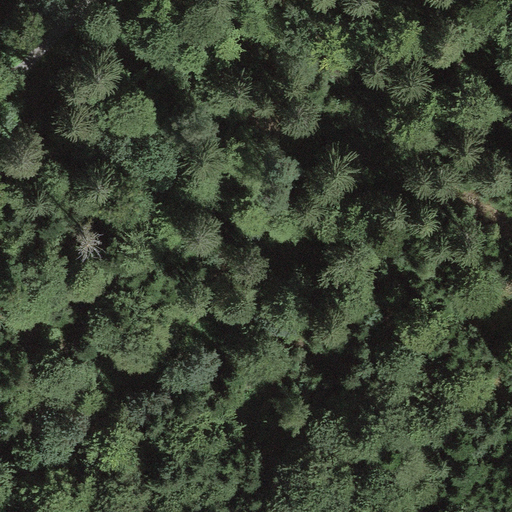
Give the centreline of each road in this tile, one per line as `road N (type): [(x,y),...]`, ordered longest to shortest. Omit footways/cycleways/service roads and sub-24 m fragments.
road 1 (track): [(511,1),(69,434),(1,511)]
road 2 (track): [(0,89),(88,0)]
